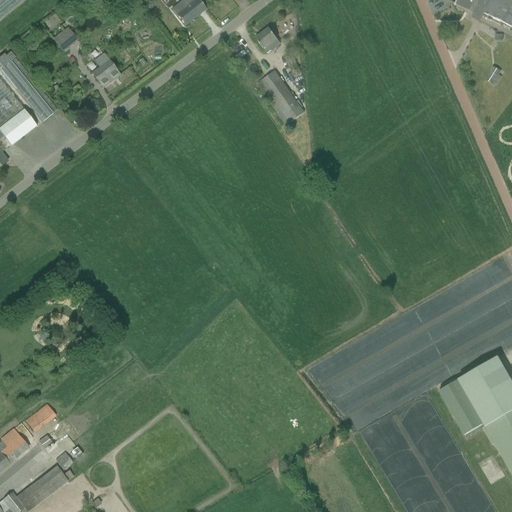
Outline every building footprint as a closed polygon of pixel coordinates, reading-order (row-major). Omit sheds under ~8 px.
[(0,0),(0,127),(23,109),(0,81),(0,20),(25,0),(0,0)] [(206,10),(197,0),(161,0),(165,5),(170,0),(183,0),(172,10),(185,27),(206,10)] [(484,14),(491,0),(458,0),(456,5),(475,14),(476,11),(484,14)] [(511,0),(491,0),(484,14),(511,28),(511,0)] [(78,41),(67,28),(53,40),(63,53),(78,41)] [(269,28),(255,39),(267,53),(271,50),(272,51),(276,48),(276,47),(280,43),(269,28)] [(284,59),(294,79),(304,74),(295,54),(284,59)] [(120,76),(104,55),(94,62),(99,68),(91,74),(103,89),(120,76)] [(53,113),(12,61),(1,70),(28,104),(23,108),(38,126),(53,113)] [(493,68),(485,81),(496,88),(502,78),(499,76),(501,73),(493,68)] [(257,85),(286,127),(304,114),(275,73),(257,85)] [(36,127),(30,119),(24,111),(0,129),(0,132),(11,146),(11,147),(36,127)] [(0,168),(7,162),(0,152),(0,147),(2,146),(5,150),(11,146),(0,132),(0,168)] [(457,381),(483,425),(485,428),(511,474),(511,383),(497,358),(457,381)] [(464,436),(483,425),(457,381),(439,392),(464,436)] [(47,405),(26,422),(35,434),(56,417),(47,405)] [(0,473),(30,449),(14,429),(1,440),(2,442),(0,443),(0,473)] [(53,444),(47,436),(39,443),(44,450),(53,444)] [(64,454),(55,461),(64,471),(73,464),(64,454)] [(481,468),(491,484),(505,476),(501,470),(498,472),(492,462),(481,468)] [(12,493),(2,500),(11,511),(28,511),(74,478),(69,471),(63,475),(57,467),(16,497),(12,493)]
